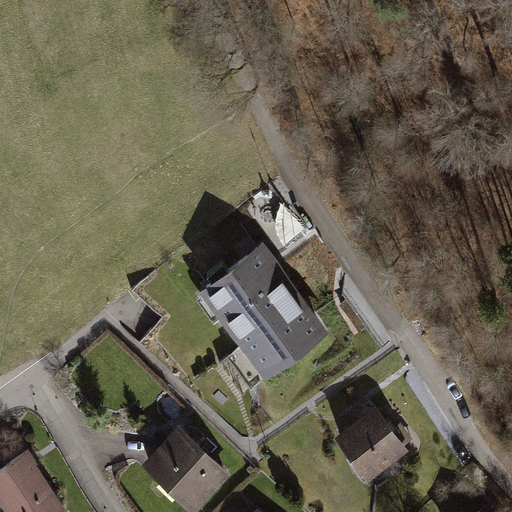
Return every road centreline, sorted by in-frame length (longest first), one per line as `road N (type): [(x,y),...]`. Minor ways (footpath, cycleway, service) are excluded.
road 1 (residential): [(511,488),(314,201),(209,0)]
road 2 (track): [(511,216),(431,131),(331,0)]
road 3 (residential): [(111,511),(43,398),(25,392),(0,404)]
